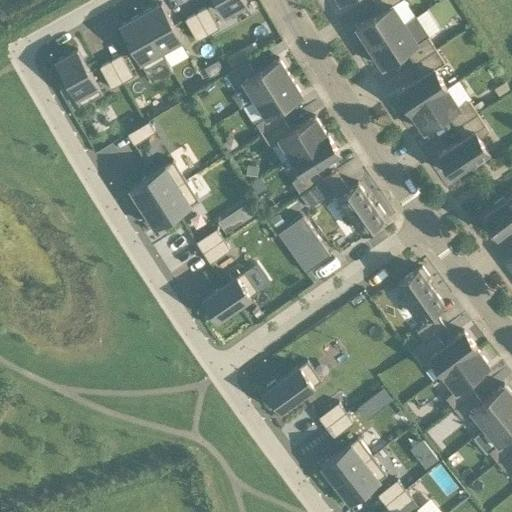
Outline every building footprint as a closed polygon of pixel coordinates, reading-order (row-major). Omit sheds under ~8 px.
[(216,0),(224,14),(246,3),(244,0),(216,0)] [(405,23),(392,4),(398,0),(372,0),(380,11),(356,27),(369,47),(405,23)] [(161,2),(140,14),(165,58),(166,58),(164,54),(183,43),(161,2)] [(207,6),(196,13),(208,34),(219,28),(207,6)] [(196,13),(184,19),(197,41),(208,34),(196,13)] [(140,14),(120,25),(144,70),(165,58),(140,14)] [(405,23),(369,47),(382,67),(406,51),(414,63),(436,49),(427,36),(417,42),(405,23)] [(57,63),(54,64),(59,73),(62,72),(80,105),(102,94),(77,49),(56,61),(57,63)] [(422,75),(397,91),(411,112),(447,88),(434,69),(444,62),(436,49),(414,63),(422,75)] [(121,54),(110,60),(122,82),(133,76),(121,54)] [(255,99),(291,76),(279,58),(255,73),(247,61),(225,75),(234,89),(244,83),(255,99)] [(110,60),(99,66),(111,88),(122,82),(110,60)] [(302,95),(291,76),(255,99),(266,117),(256,123),(263,134),(284,120),(278,110),(302,95)] [(447,88),(411,112),(424,131),(448,115),(455,127),(477,113),(469,99),(459,106),(447,88)] [(477,113),(455,127),(463,138),(438,154),(452,175),(465,167),(467,170),(477,163),(475,160),(488,151),(480,139),(488,130),(477,113)] [(284,120),(263,134),(270,145),(280,139),(290,156),(327,133),(315,115),(291,131),(284,120)] [(148,120),(127,133),(134,144),(155,131),(148,120)] [(326,133),(290,156),(302,174),(291,181),(300,194),(322,179),(314,168),(339,152),(326,133)] [(173,160),(130,186),(142,206),(186,180),(173,160)] [(248,166),(247,176),(257,177),(258,167),(248,166)] [(335,170),(314,185),(300,195),(309,207),(323,198),(332,191),(337,198),(338,197),(362,231),(383,217),(382,216),(385,214),(378,204),(375,206),(374,205),(374,204),(367,194),(367,195),(358,182),(348,189),(335,170)] [(186,180),(142,206),(155,227),(198,200),(186,180)] [(496,207),(483,216),(497,236),(511,225),(511,195),(505,200),(503,197),(493,204),(496,207)] [(222,217),(228,229),(260,212),(253,200),(222,217)] [(278,213),(270,219),(277,230),(286,224),(278,213)] [(305,270),(329,253),(302,215),(277,232),(305,270)] [(216,228),(196,241),(203,252),(223,239),(216,228)] [(223,239),(203,252),(210,263),(230,249),(223,239)] [(195,259),(175,271),(187,289),(206,276),(195,259)] [(429,276),(422,266),(419,268),(418,267),(398,282),(422,316),(422,317),(426,324),(417,330),(424,341),(435,333),(445,326),(434,310),(443,303),(434,290),(435,290),(428,280),(427,280),(426,278),(429,276)] [(245,270),(203,299),(216,319),(218,318),(220,320),(228,315),(227,312),(258,291),(245,270)] [(435,333),(424,341),(412,349),(423,362),(430,357),(443,374),(477,349),(478,348),(464,330),(444,345),(435,333)] [(477,349),(443,374),(455,390),(446,397),(454,408),(474,392),(467,383),(490,366),(477,349)] [(268,388),(266,390),(280,409),(321,380),(307,360),(276,382),(274,380),(266,386),(268,388)] [(474,392),(454,408),(462,419),(472,411),(485,428),(511,405),(511,393),(504,383),(482,401),(474,392)] [(383,405),(392,399),(383,386),(374,393),(383,405)] [(338,402),(318,417),(326,427),(346,412),(338,402)] [(511,405),(485,428),(498,444),(488,452),(497,461),(511,449),(511,438),(510,436),(511,433),(511,405)] [(346,412),(326,427),(333,437),(353,422),(346,412)] [(358,437),(321,464),(336,483),(372,455),(358,437)] [(511,466),(511,449),(497,461),(505,472),(511,466)] [(372,455),(336,483),(350,502),(387,474),(372,455)] [(397,479),(377,494),(385,504),(405,489),(397,479)] [(405,489),(385,504),(391,511),(395,511),(412,499),(405,489)]
